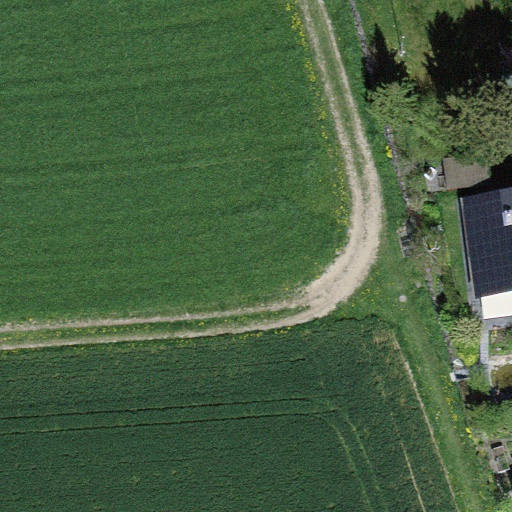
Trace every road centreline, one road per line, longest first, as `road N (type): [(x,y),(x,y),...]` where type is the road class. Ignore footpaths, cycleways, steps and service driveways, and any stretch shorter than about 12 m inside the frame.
road 1 (track): [(0,336),(293,308),(335,291),(352,274),(375,221)]
road 2 (track): [(375,221),(312,0)]
